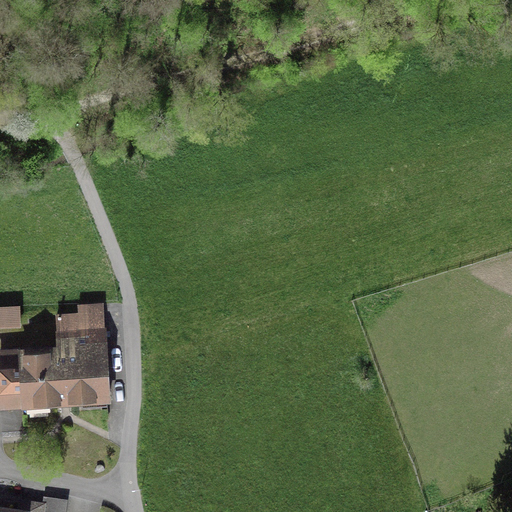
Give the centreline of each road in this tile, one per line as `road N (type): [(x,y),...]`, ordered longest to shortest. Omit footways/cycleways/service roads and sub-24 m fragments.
road 1 (track): [(27,120),(424,0)]
road 2 (residential): [(133,511),(125,468),(131,325),(90,190)]
